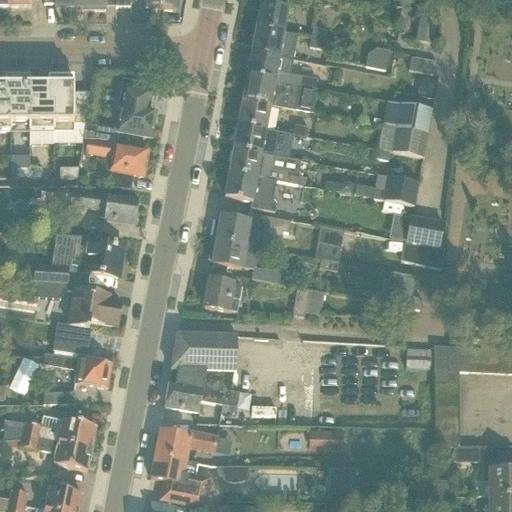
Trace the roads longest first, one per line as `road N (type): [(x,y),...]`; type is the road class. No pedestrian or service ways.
road 1 (residential): [(105,511),(193,62)]
road 2 (residential): [(0,64),(193,62)]
